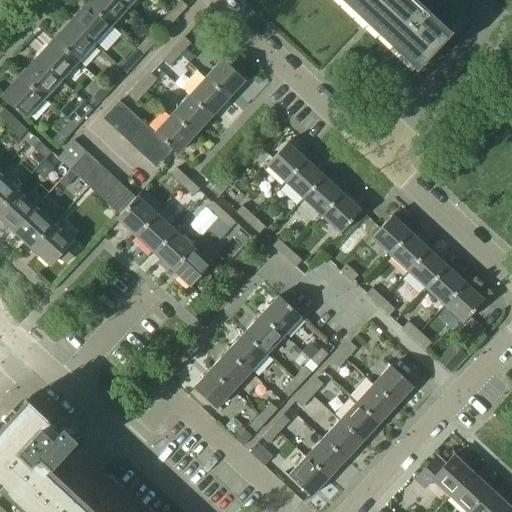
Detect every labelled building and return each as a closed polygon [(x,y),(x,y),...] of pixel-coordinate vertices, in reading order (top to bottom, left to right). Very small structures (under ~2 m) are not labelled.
[(118,0),(87,0),(85,3),(109,25),(125,7),(118,0)] [(340,0),(414,68),(449,30),(416,0),(340,0)] [(180,1),(169,13),(175,19),(187,7),(180,1)] [(85,3),(68,21),(92,43),(109,25),(85,3)] [(175,19),(169,13),(159,24),(166,30),(175,19)] [(68,21),(51,39),(75,61),(92,43),(68,21)] [(147,37),(135,50),(142,56),(153,43),(147,37)] [(179,55),(180,54),(190,43),(184,37),(173,49),(179,55)] [(51,39),(34,58),(58,80),(75,61),(51,39)] [(169,65),(176,58),(183,66),(188,62),(180,54),(179,55),(173,49),(163,60),(169,65)] [(142,56),(135,50),(126,60),(132,66),(142,56)] [(42,98),(58,80),(34,58),(18,76),(42,98)] [(204,77),(226,98),(243,78),(221,58),(204,77)] [(102,86),(108,92),(120,79),(113,73),(102,86)] [(150,73),(139,86),(146,92),(157,79),(150,73)] [(42,98),(18,76),(1,94),(25,116),(42,98)] [(204,77),(186,96),(209,116),(226,98),(204,77)] [(98,103),(108,92),(102,86),(92,97),(98,103)] [(146,92),(139,86),(129,96),(136,103),(146,92)] [(186,96),(170,114),(192,134),(209,116),(186,96)] [(101,118),(110,126),(126,108),(118,100),(101,118)] [(0,117),(8,125),(15,119),(3,108),(0,110),(0,117)] [(110,126),(119,134),(135,116),(126,108),(110,126)] [(79,110),(68,122),(75,128),(86,116),(79,110)] [(170,114),(153,132),(161,140),(170,149),(175,153),(192,134),(170,114)] [(119,134),(127,141),(144,124),(135,116),(119,134)] [(27,129),(15,119),(8,125),(21,136),(27,129)] [(75,128),(68,122),(58,133),(64,139),(75,128)] [(127,141),(137,150),(153,132),(144,124),(127,141)] [(137,150),(145,158),(161,140),(153,132),(137,150)] [(56,156),(68,167),(84,151),(72,140),(56,156)] [(161,140),(145,158),(154,166),(170,149),(161,140)] [(265,164),(284,181),(305,158),(286,141),(265,164)] [(40,142),(34,148),(46,159),(52,152),(40,142)] [(68,167),(80,178),(96,161),(84,151),(68,167)] [(284,181),(302,197),(323,175),(305,158),(284,181)] [(80,178),(92,189),(107,172),(96,161),(80,178)] [(169,174),(181,184),(187,178),(176,167),(169,174)] [(92,189),(101,197),(116,180),(107,172),(92,189)] [(0,206),(16,190),(0,175),(0,206)] [(302,197),(320,214),(341,191),(323,175),(302,197)] [(181,184),(182,185),(193,195),(199,189),(187,178),(181,184)] [(101,197),(109,205),(125,188),(116,180),(101,197)] [(109,205),(118,214),(134,197),(125,188),(109,205)] [(0,206),(0,218),(13,230),(35,207),(16,190),(0,206)] [(341,191),(320,214),(339,231),(360,208),(341,191)] [(136,195),(134,197),(118,214),(119,214),(115,218),(134,235),(155,213),(136,195)] [(217,217),(223,211),(212,201),(206,208),(217,217)] [(235,212),(246,222),(252,215),(242,205),(235,212)] [(13,230),(31,247),(53,223),(35,207),(13,230)] [(217,217),(217,218),(208,228),(220,240),(229,228),(235,222),(223,211),(217,217)] [(134,235),(152,252),(173,229),(155,213),(134,235)] [(370,237),(389,254),(410,231),(391,214),(370,237)] [(252,215),(246,222),(259,233),(265,227),(252,215)] [(70,239),(53,223),(31,247),(49,263),(56,255),(65,263),(80,248),(70,239)] [(152,252),(170,268),(190,246),(173,229),(152,252)] [(389,254),(407,270),(428,248),(410,231),(389,254)] [(282,255),(288,248),(278,239),(272,246),(282,255)] [(190,246),(170,268),(188,285),(209,263),(190,246)] [(288,248),(282,255),(295,267),(301,260),(288,248)] [(407,270),(426,287),(446,264),(428,248),(407,270)] [(340,271),(352,281),(358,275),(346,264),(340,271)] [(426,287),(444,304),(464,281),(446,264),(426,287)] [(464,281),(444,304),(463,321),(483,298),(464,281)] [(376,304),(382,298),(372,288),(366,294),(376,304)] [(260,313),(283,335),(300,316),(277,295),(260,313)] [(394,309),(382,298),(376,304),(388,315),(394,309)] [(260,313),(243,332),(266,353),(283,335),(260,313)] [(413,338),(419,331),(408,321),(402,328),(413,338)] [(419,331),(413,338),(425,349),(431,342),(420,332),(419,331)] [(243,332),(226,350),(249,371),(266,353),(243,332)] [(339,353),(346,359),(356,348),(349,342),(339,353)] [(453,343),(438,360),(449,371),(465,354),(453,343)] [(327,354),(321,348),(310,360),(317,366),(327,354)] [(226,350),(210,368),(233,389),(249,371),(226,350)] [(346,359),(339,353),(328,365),(335,371),(346,359)] [(389,364),(372,383),(394,404),(412,385),(389,364)] [(303,366),(293,377),(300,384),(311,373),(303,366)] [(233,389),(210,368),(192,387),(215,408),(233,389)] [(300,384),(293,377),(282,389),(289,396),(300,384)] [(316,378),(306,389),(313,396),(313,395),(319,401),(325,394),(319,388),(323,384),(316,378)] [(372,383),(355,401),(378,422),(394,404),(372,383)] [(313,396),(306,389),(295,401),(302,407),(313,396)] [(0,511),(7,511),(0,505),(0,496),(4,492),(26,511),(87,511),(45,473),(76,439),(62,426),(58,430),(26,400),(0,428),(0,511)] [(355,401),(338,419),(361,440),(378,422),(355,401)] [(270,403),(260,414),(266,420),(277,409),(270,403)] [(266,420),(260,414),(249,426),(256,432),(266,420)] [(272,426),(279,432),(289,421),(283,414),(272,426)] [(338,419),(322,437),(345,458),(361,440),(338,419)] [(268,443),(279,432),(272,426),(261,437),(268,443)] [(245,430),(235,440),(242,446),(252,436),(245,430)] [(322,437),(305,455),(328,476),(345,458),(322,437)] [(452,494),(474,471),(454,453),(446,462),(437,453),(414,477),(424,486),(433,476),(452,494)] [(328,476),(305,455),(288,474),(311,495),(328,476)] [(452,494),(471,511),(492,488),(474,471),(452,494)] [(471,511),(503,511),(510,505),(492,488),(471,511)]
